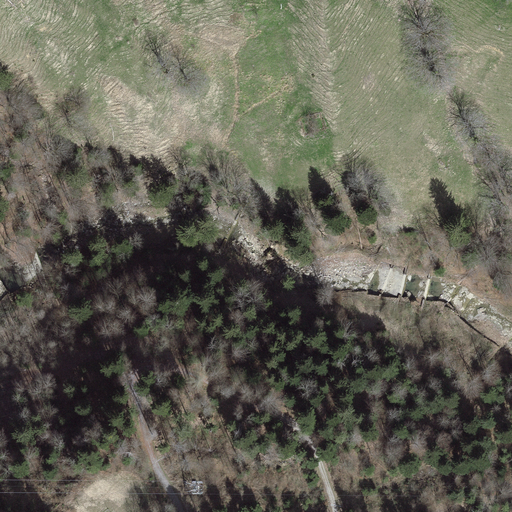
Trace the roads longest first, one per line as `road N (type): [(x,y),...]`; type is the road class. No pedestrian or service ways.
road 1 (track): [(333,511),(322,465),(294,424),(199,374),(158,366),(140,372),(134,398),(149,452),(182,511)]
road 2 (track): [(0,369),(76,363),(136,338),(155,342),(174,368)]
